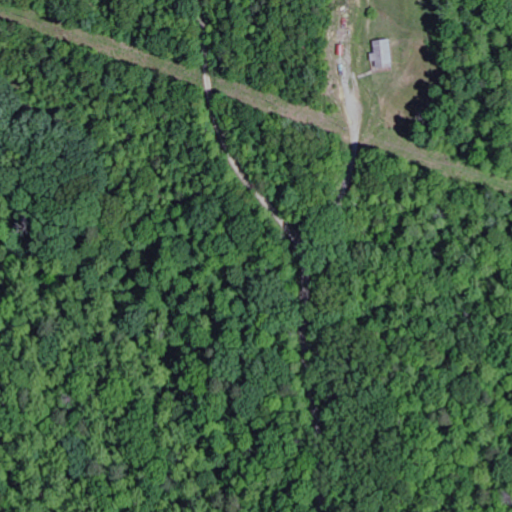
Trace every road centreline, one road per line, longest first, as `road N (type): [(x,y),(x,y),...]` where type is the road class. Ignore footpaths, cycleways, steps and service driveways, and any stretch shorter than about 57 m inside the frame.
road 1 (residential): [(321,511),(307,254),(239,175),(222,139),(209,99),(198,0)]
road 2 (residential): [(307,254),(352,179),(360,88)]
